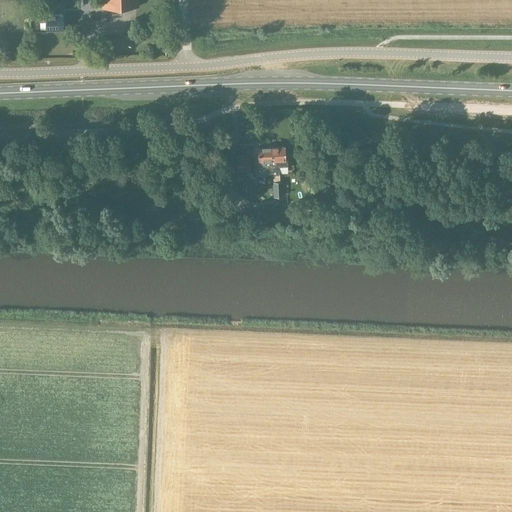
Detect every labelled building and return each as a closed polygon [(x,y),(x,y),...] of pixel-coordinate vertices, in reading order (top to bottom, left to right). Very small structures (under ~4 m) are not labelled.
[(62,29),(62,14),(54,14),(53,6),(38,7),(39,21),(45,20),(45,30),(62,29)] [(126,32),(122,12),(105,15),(110,36),(126,32)] [(284,145),(270,146),(271,174),(278,174),(278,166),(287,166),(287,159),(285,159),(284,145)] [(264,174),(271,174),(270,146),(256,146),(257,160),(263,160),(264,174)] [(235,155),(236,171),(248,170),(247,154),(235,155)] [(272,181),(273,196),(281,195),(280,181),(272,181)]
